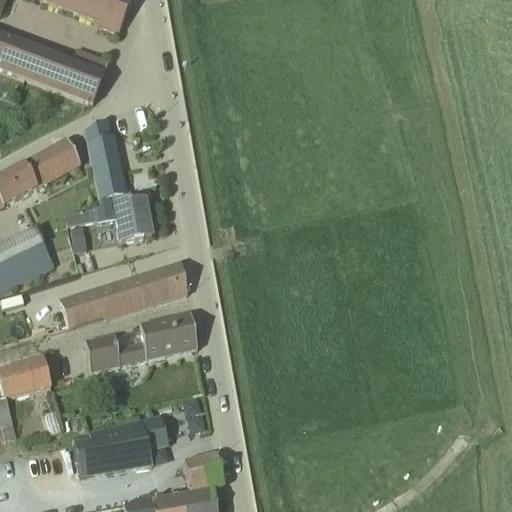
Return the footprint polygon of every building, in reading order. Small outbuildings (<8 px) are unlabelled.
[(95,37),(94,41),(114,48),(128,10),(101,0),(0,0),(0,23),(7,4),(95,37)] [(0,84),(88,118),(104,75),(72,64),(68,74),(0,49),(0,84)] [(106,152),(102,134),(80,145),(95,214),(96,215),(122,209),(109,152),(106,152)] [(63,154),(26,173),(0,187),(0,221),(1,222),(33,204),(77,180),(63,154)] [(110,235),(115,259),(148,253),(142,215),(96,222),(61,231),(63,242),(94,236),(94,238),(110,235)] [(0,305),(51,281),(32,242),(0,257),(0,305)] [(66,245),(70,268),(82,266),(78,243),(66,245)] [(177,278),(37,321),(46,349),(183,310),(177,278)] [(82,355),(87,388),(193,363),(186,329),(136,339),(139,359),(113,364),(110,349),(82,355)] [(0,458),(13,454),(2,416),(47,403),(39,373),(0,384),(0,458)] [(71,458),(68,458),(75,493),(149,481),(145,466),(164,462),(157,431),(69,450),(71,458)] [(212,470),(180,477),(185,505),(218,499),(212,470)] [(186,506),(154,511),(210,511),(209,503),(186,506)]
